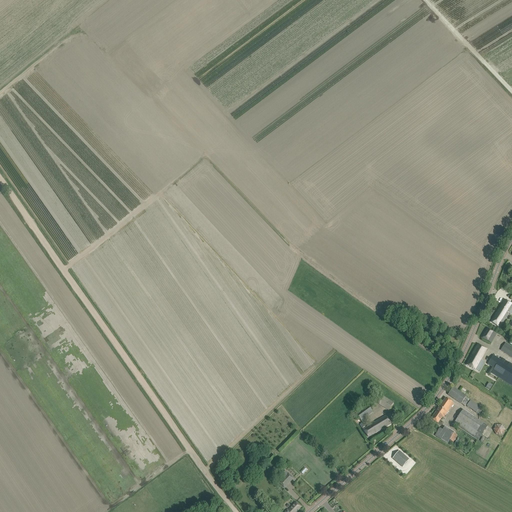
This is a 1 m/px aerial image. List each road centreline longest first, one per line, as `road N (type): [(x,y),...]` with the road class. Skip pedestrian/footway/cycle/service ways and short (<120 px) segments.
road 1 (track): [(455,366),(303,256),(150,94),(275,0)]
road 2 (track): [(235,511),(0,178)]
road 3 (tertiary): [(308,511),(441,389),(511,239)]
road 4 (track): [(511,92),(424,0)]
